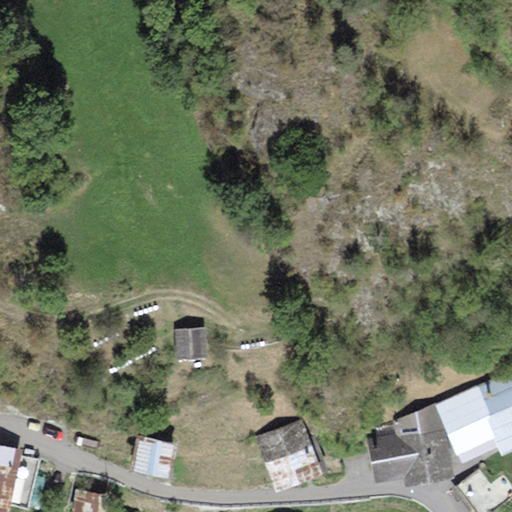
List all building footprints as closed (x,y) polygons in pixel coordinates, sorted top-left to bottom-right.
[(208,332),(175,336),(178,365),(211,362),(208,332)] [(511,364),(397,417),(395,417),(395,420),(397,427),(371,433),(380,473),(409,467),(410,475),(464,464),(459,453),(498,436),(503,448),(511,444),(511,364)] [(303,421),(261,440),(283,490),(328,472),(303,421)] [(184,444),(139,436),(133,469),(178,477),(184,444)] [(39,448),(0,441),(0,505),(28,511),(39,448)] [(456,485),(476,511),(491,511),(505,502),(479,468),(456,485)] [(112,511),(115,490),(76,486),(73,511),(112,511)]
